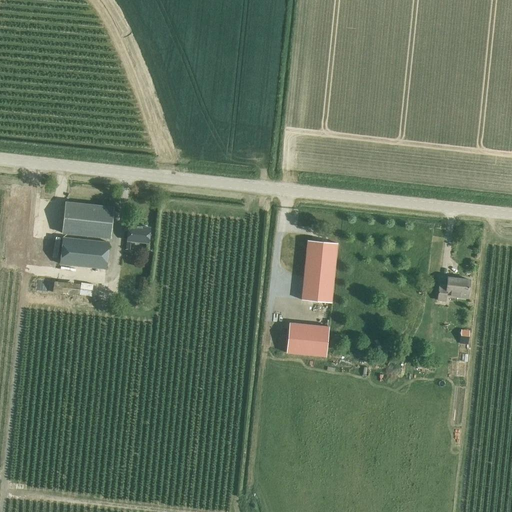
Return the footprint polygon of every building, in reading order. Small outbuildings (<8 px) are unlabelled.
[(66,202),(63,234),(109,238),(112,207),(66,202)] [(128,226),(127,241),(126,250),(129,250),(130,241),(148,243),(150,228),(128,226)] [(60,264),(106,269),(108,242),(62,238),(62,242),(52,241),(49,267),(60,268),(60,264)] [(307,240),(301,300),(331,303),(337,243),(307,240)] [(140,277),(138,290),(148,291),(149,278),(140,277)] [(446,295),(467,298),(469,280),(447,277),(446,285),(439,284),(437,300),(445,301),(446,295)] [(289,323),(286,353),(326,356),(329,327),(289,323)]
